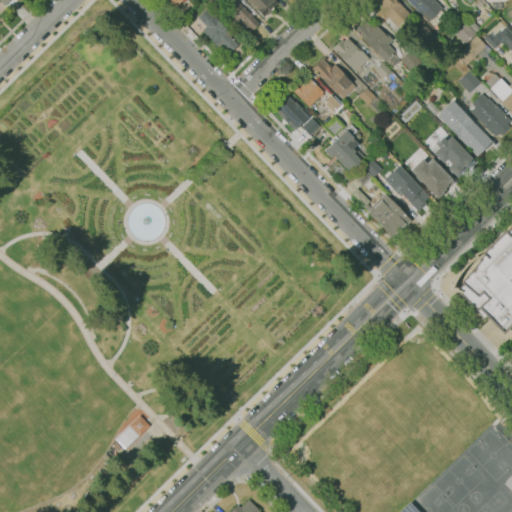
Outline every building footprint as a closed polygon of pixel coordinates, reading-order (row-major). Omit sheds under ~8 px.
[(0,0),(0,9),(10,0),(0,0)] [(262,17),(246,0),(276,0),(278,2),(273,6),(273,7),(271,10),(266,15),(266,14),(262,17)] [(396,28),(387,18),(385,20),(377,12),(383,7),(378,2),(380,0),(396,0),(410,14),(409,15),(410,16),(401,25),(400,24),(396,28)] [(433,26),(428,21),(427,22),(406,0),(434,0),(442,8),(440,9),(445,15),(433,26)] [(241,35),(234,27),(236,25),(226,14),(238,2),(248,12),(248,11),(252,15),(251,15),(259,24),(252,30),(249,27),(241,35)] [(229,53),(222,46),(219,48),(201,30),(206,26),(197,17),(206,9),(231,34),(228,36),(237,45),(229,53)] [(384,62),(352,29),(364,17),(365,19),(364,20),(368,24),(369,23),(372,26),(374,24),(385,34),(386,33),(392,40),(387,44),(394,52),(384,62)] [(423,46),(412,34),(423,23),(434,35),(423,46)] [(465,44),(454,33),(464,23),(475,33),(465,44)] [(511,52),(501,41),(493,49),(483,39),(489,32),(492,35),(497,31),(498,33),(505,26),(511,33),(511,52)] [(473,58),(463,48),(476,36),(485,45),(473,58)] [(354,72),(331,48),(341,39),(343,41),(347,38),(355,46),(356,45),(356,44),(360,40),(367,46),(361,52),(368,58),(354,72)] [(459,48),(453,42),(456,40),(462,45),(459,48)] [(409,70),(399,59),(410,49),(420,60),(409,70)] [(343,98),(338,94),(312,68),(323,57),(325,58),(323,60),(328,64),(329,65),(330,65),(331,66),(332,66),(334,64),(352,81),(351,82),(355,86),(343,98)] [(382,78),(374,69),(382,61),(390,70),(382,78)] [(468,92),(459,82),(470,72),(480,82),(468,92)] [(308,107),(290,89),(298,81),(299,83),(306,76),(308,79),(309,78),(323,92),(322,93),(323,95),(320,98),(319,96),(308,107)] [(511,114),(496,98),(498,97),(489,88),(500,78),(508,86),(510,84),(511,86),(511,114)] [(367,105),(358,96),(366,88),(375,97),(367,105)] [(299,135),(294,130),(294,131),(293,129),(292,130),(282,120),(283,119),(268,104),(283,90),(308,117),(298,127),(302,131),(299,135)] [(501,136),(498,133),(494,136),(470,111),(474,107),(471,104),(481,93),(486,99),(487,98),(494,105),(495,104),(504,113),(503,114),(510,121),(506,124),(510,127),(501,136)] [(334,115),(325,106),(334,97),(343,106),(334,115)] [(476,156),(436,115),(451,100),(491,141),(476,156)] [(435,114),(433,112),(432,113),(426,106),(431,101),(437,108),(439,110),(435,114)] [(332,138),(321,127),(334,115),(345,126),(332,138)] [(308,136),(299,127),(311,116),(320,126),(308,136)] [(349,173),(333,156),(331,158),(325,150),(337,138),(337,137),(345,129),(346,130),(351,125),(356,131),(351,135),(353,137),(352,138),(357,143),(354,146),(364,157),(360,160),(361,162),(349,173)] [(450,136),(471,158),(467,161),(468,162),(464,166),(463,166),(462,167),(463,168),(454,176),(446,167),(450,163),(446,160),(442,163),(432,153),(438,147),(435,144),(442,137),(446,141),(450,136)] [(363,168),(362,167),(371,158),(371,159),(379,151),(381,153),(373,161),(381,169),(373,177),(372,176),(363,168)] [(431,158),(451,179),(446,184),(447,185),(445,187),(446,188),(442,192),(443,193),(437,199),(410,170),(421,159),(425,164),(431,158)] [(418,211),(402,195),(400,197),(399,196),(409,206),(404,210),(386,190),(390,186),(383,179),(399,165),(412,179),(428,197),(424,201),(426,204),(418,211)] [(372,176),(362,185),(354,177),(363,168),(372,176)] [(392,238),(367,212),(361,206),(365,202),(370,207),(384,194),(410,220),(404,227),(404,228),(396,235),(395,234),(392,238)] [(481,254),(480,253),(503,230),(504,232),(511,224),(511,325),(502,335),(485,316),(483,318),(475,311),(457,292),(450,290),(451,287),(453,282),(456,277),(460,270),(464,265),(468,261),(473,257),(476,255),(477,257),(481,254)] [(124,449),(124,448),(115,439),(129,426),(128,425),(138,415),(149,426),(138,436),(124,449)] [(511,493),(503,484),(511,475),(511,493)] [(229,511),(237,504),(240,507),(248,500),(260,511),(229,511)] [(395,511),(417,511),(407,501),(395,511)]
